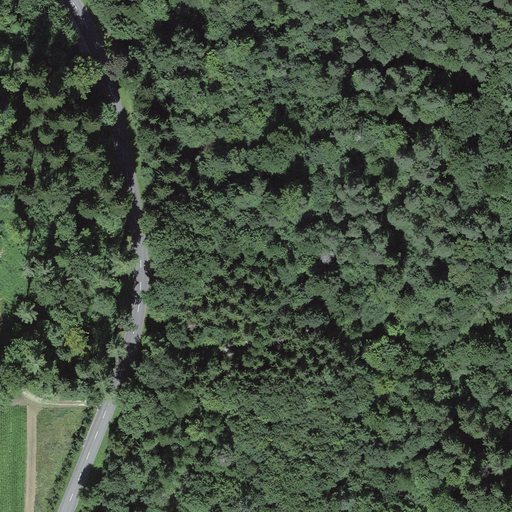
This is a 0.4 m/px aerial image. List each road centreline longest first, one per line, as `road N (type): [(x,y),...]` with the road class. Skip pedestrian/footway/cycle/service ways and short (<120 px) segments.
road 1 (tertiary): [(63,0),(120,108),(143,239),(133,340),(66,511)]
road 2 (track): [(0,299),(26,380),(108,403)]
